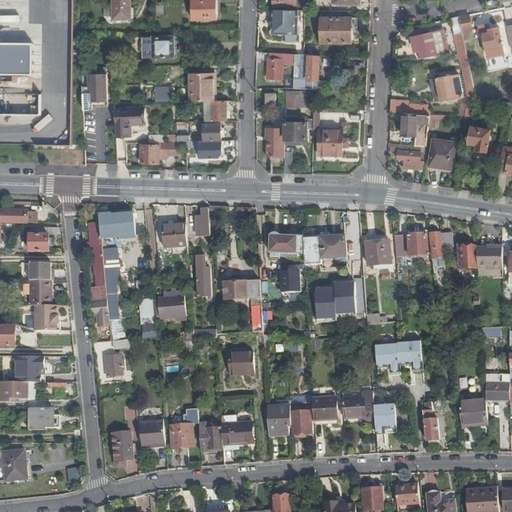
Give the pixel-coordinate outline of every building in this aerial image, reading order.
[(0,0),(0,73),(32,74),(32,43),(0,43),(0,0)] [(131,0),(113,0),(113,19),(131,19),(131,18),(131,8),(131,0)] [(216,0),(192,0),(193,20),(217,19),(216,0)] [(298,10),(273,10),(273,33),(298,34),(298,10)] [(470,15),(460,17),(464,40),(475,38),(470,15)] [(460,17),(452,18),(459,54),(455,55),(455,59),(459,59),(460,59),(468,57),(464,40),(460,17)] [(331,18),(322,18),(322,43),(352,43),(352,36),(352,18),(331,18)] [(500,28),(489,30),(490,33),(484,34),(487,49),(489,61),(498,59),(498,56),(505,54),(503,46),(500,28)] [(431,33),(413,37),(416,51),(422,49),(423,57),(428,56),(428,57),(449,52),(444,30),(431,33)] [(175,37),(143,38),(144,58),(175,58),(175,37)] [(313,89),(314,81),(319,81),(321,56),(304,55),(295,54),(295,63),(294,79),(294,88),(313,89)] [(468,57),(460,59),(469,103),(476,103),(477,103),(468,57)] [(284,60),(269,59),(268,78),(271,79),(279,79),(283,79),(284,60)] [(82,68),(83,91),(89,91),(90,106),(109,106),(107,67),(82,68)] [(214,73),(191,73),(191,93),(189,93),(189,101),(213,101),(214,101),(214,73)] [(460,75),(431,79),(435,101),(464,96),(460,75)] [(174,88),(156,89),(156,102),(174,101),(174,88)] [(310,92),(288,92),(288,107),(310,107),(310,92)] [(277,93),(266,93),(266,104),(277,103),(277,93)] [(411,101),(391,100),(391,112),(420,114),(421,105),(410,104),(411,101)] [(214,101),(213,101),(213,121),(227,121),(227,101),(214,101)] [(469,103),(467,103),(465,116),(466,116),(474,117),(476,103),(469,103)] [(145,108),(115,109),(116,137),(130,136),(130,123),(146,123),(145,108)] [(430,115),(403,113),(403,129),(402,135),(402,136),(416,136),(416,133),(417,123),(429,124),(430,115)] [(297,116),(286,116),(286,128),(285,140),(309,141),(309,129),(314,129),(314,120),(297,116)] [(417,123),(416,133),(425,133),(423,147),(426,147),(428,133),(429,124),(417,123)] [(222,124),(205,124),(205,141),(222,141),(222,124)] [(491,130),(473,127),(470,143),(478,145),(477,149),(488,151),(491,130)] [(286,128),(268,128),(267,157),(285,158),(285,140),(286,128)] [(343,130),(320,130),(319,155),(343,155),(343,130)] [(163,135),(150,136),(151,143),(155,143),(163,143),(163,135)] [(456,143),(434,140),(430,165),(452,169),(456,143)] [(155,145),(142,145),(141,163),(160,163),(160,159),(167,159),(167,154),(179,154),(179,142),(178,142),(163,143),(155,143),(155,145)] [(423,147),(399,145),(399,146),(399,153),(398,159),(406,160),(405,167),(415,167),(422,168),(424,168),(426,147),(423,147)] [(511,147),(504,146),(500,172),(511,173),(511,147)] [(422,168),(415,167),(414,180),(420,181),(422,168)] [(210,209),(203,209),(204,216),(197,217),(198,237),(212,236),(210,209)] [(37,212),(0,211),(0,222),(36,224),(37,212)] [(135,214),(100,217),(101,223),(102,237),(114,236),(114,239),(121,238),(137,236),(135,214)] [(101,223),(94,224),(95,235),(91,235),(91,242),(85,242),(86,257),(94,256),(96,273),(99,273),(100,287),(93,288),(94,293),(95,293),(95,301),(108,299),(103,249),(102,237),(101,223)] [(187,225),(163,227),(165,248),(173,248),(173,254),(189,253),(187,225)] [(50,228),(32,228),(32,235),(31,235),(31,252),(50,252),(50,228)] [(323,264),(322,259),(336,258),(347,257),(346,236),(329,237),(329,231),(320,232),(321,238),(305,238),(306,255),(307,265),(323,264)] [(452,232),(442,234),(443,249),(454,248),(452,232)] [(305,237),(281,236),(279,235),(278,234),(276,234),(274,234),(272,235),(271,235),(270,253),(271,253),(280,253),(306,255),(305,238),(305,237)] [(442,234),(431,235),(434,267),(438,267),(438,271),(440,271),(441,277),(446,276),(444,257),(443,249),(442,234)] [(409,236),(395,236),(397,263),(402,263),(401,257),(429,256),(428,235),(409,236)] [(390,241),(367,243),(369,267),(393,264),(390,241)] [(477,247),(459,248),(460,263),(463,263),(463,269),(478,268),(477,247)] [(503,247),(478,248),(479,276),(488,276),(488,268),(503,268),(503,247)] [(118,248),(103,249),(108,299),(109,306),(110,316),(120,316),(116,282),(121,281),(118,248)] [(206,256),(198,257),(199,298),(212,297),(211,268),(207,269),(206,256)] [(52,263),(31,263),(31,281),(53,281),(55,281),(55,273),(52,273),(52,270),(52,263)] [(277,293),(301,292),(300,271),(276,272),(277,293)] [(53,281),(31,281),(31,306),(36,306),(53,306),(53,281)] [(261,281),(226,283),(227,300),(227,303),(235,303),(235,300),(248,299),(253,299),(255,332),(264,332),(263,311),(261,281)] [(363,311),(361,281),(336,283),(337,288),(338,312),(363,311)] [(338,312),(337,288),(317,290),(319,319),(338,318),(338,312)] [(186,296),(153,299),(155,320),(188,317),(186,296)] [(103,302),(93,303),(94,315),(99,314),(100,326),(110,325),(110,316),(109,306),(104,306),(103,302)] [(53,306),(36,306),(36,331),(61,331),(61,323),(60,323),(60,316),(59,316),(59,306),(53,306)] [(380,314),(368,316),(368,317),(369,325),(381,324),(380,319),(380,314)] [(369,325),(368,317),(361,318),(362,337),(369,336),(369,325)] [(16,326),(0,326),(0,345),(16,346),(16,326)] [(217,330),(195,330),(195,338),(217,338),(217,330)] [(194,332),(184,332),(185,341),(195,341),(195,338),(194,332)] [(504,334),(487,335),(487,343),(505,342),(504,334)] [(272,335),(264,336),(265,344),(273,343),(272,335)] [(131,340),(114,341),(115,350),(131,348),(131,340)] [(421,340),(399,342),(399,343),(401,365),(413,364),(414,370),(424,370),(421,340)] [(399,343),(377,345),(378,368),(391,367),(391,373),(401,372),(401,365),(399,343)] [(255,353),(230,354),(231,376),(256,374),(255,353)] [(122,356),(107,357),(109,378),(114,377),(122,377),(124,377),(122,356)] [(45,357),(16,357),(15,375),(17,375),(17,383),(29,383),(42,383),(42,375),(42,370),(45,370),(45,357)] [(168,373),(180,371),(179,365),(167,367),(168,373)] [(17,383),(0,382),(0,402),(12,403),(12,400),(29,399),(29,383),(17,383)] [(511,382),(487,382),(487,400),(511,400),(511,382)] [(365,398),(344,399),(345,419),(366,418),(366,421),(376,420),(375,404),(374,393),(364,393),(365,398)] [(338,398),(314,400),(315,421),(339,419),(338,398)] [(487,400),(460,402),(463,428),(477,426),(489,424),(487,400)] [(247,403),(237,404),(238,411),(248,411),(247,403)] [(396,403),(375,404),(376,420),(377,434),(385,434),(385,429),(398,428),(396,403)] [(427,412),(424,412),(428,441),(441,440),(439,420),(432,420),(432,417),(433,417),(432,411),(433,411),(433,403),(426,404),(427,412)] [(311,404),(291,405),(291,406),(291,412),(293,412),(294,438),(307,437),(307,434),(313,434),(312,411),(311,404)] [(291,406),(269,408),(270,436),(290,435),(290,426),(292,425),(291,412),(291,406)] [(54,408),(29,408),(29,431),(45,431),(45,428),(60,428),(60,416),(60,413),(53,413),(54,408)] [(187,416),(174,416),(174,425),(201,424),(200,410),(187,411),(187,416)] [(238,416),(222,417),(223,425),(238,424),(238,416)] [(164,422),(141,424),(141,425),(143,447),(143,448),(166,446),(164,422)] [(238,424),(223,425),(223,429),(224,445),(254,443),(253,423),(238,424)] [(194,424),(171,426),(173,449),(196,447),(194,424)] [(210,424),(200,424),(202,453),(209,452),(209,450),(224,449),(224,445),(223,429),(210,429),(210,424)] [(132,433),(114,434),(117,467),(127,466),(127,461),(134,460),(132,433)] [(4,454),(0,454),(0,481),(28,480),(26,451),(4,453),(4,454)] [(419,485),(397,487),(398,506),(421,504),(419,485)] [(384,511),(383,488),(364,490),(365,511),(372,511),(384,511)] [(500,511),(499,489),(469,491),(470,511),(500,511)] [(429,494),(428,494),(430,511),(457,511),(456,501),(442,502),(441,493),(440,493),(438,492),(436,491),(433,492),(431,493),(429,494)] [(276,501),(271,502),(271,511),(291,511),(291,496),(276,497),(276,501)] [(340,502),(326,503),(326,511),(356,511),(356,505),(345,505),(341,506),(340,502)]
